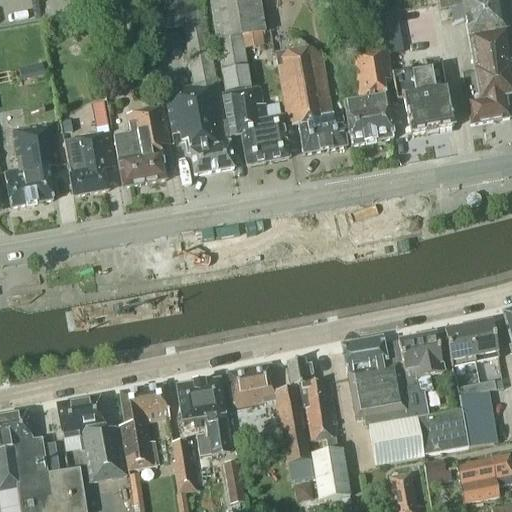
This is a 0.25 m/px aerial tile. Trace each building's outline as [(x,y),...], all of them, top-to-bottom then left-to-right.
[(216,86),(200,0),(148,0),(154,33),(183,28),(194,89),(174,93),(173,85),(163,87),(172,136),(180,135),(182,143),(186,143),(188,154),(190,154),(194,178),(233,171),(217,85),(216,86)] [(264,37),(257,0),(209,0),(226,98),(223,98),(230,139),(241,137),(247,169),(288,162),(281,122),(265,124),(263,109),(261,109),(258,92),(250,94),(241,41),(264,37)] [(464,21),(473,76),(509,69),(504,23),(499,0),(436,0),(439,12),(449,10),(451,23),(464,21)] [(397,36),(400,55),(439,50),(433,9),(410,12),(413,34),(397,36)] [(319,61),(307,52),(287,56),(277,69),(288,130),(297,129),(302,158),(345,151),(340,121),(327,123),(326,119),(330,119),(319,61)] [(393,101),(385,52),(350,58),(358,107),(342,109),(349,150),(391,143),(384,102),(393,101)] [(453,131),(441,66),(390,76),(395,103),(403,102),(410,139),(453,131)] [(511,91),(509,69),(473,76),(474,76),(461,78),(470,128),(509,121),(504,99),(511,97),(511,91)] [(171,147),(164,110),(127,116),(130,136),(113,139),(122,190),(165,183),(159,149),(171,147)] [(59,167),(52,127),(11,134),(16,160),(12,161),(13,166),(16,166),(18,172),(2,175),(8,210),(51,203),(45,170),(59,167)] [(114,170),(108,137),(62,145),(68,176),(66,176),(71,200),(107,193),(103,172),(114,170)] [(511,311),(500,315),(511,352),(511,374),(511,375),(511,311)] [(467,329),(474,365),(497,361),(490,324),(467,329)] [(474,365),(467,329),(444,333),(451,369),(474,365)] [(397,342),(397,344),(401,365),(396,366),(406,422),(416,420),(422,458),(493,445),(484,395),(480,396),(466,398),(464,389),(458,391),(463,412),(449,414),(426,419),(421,394),(430,392),(427,377),(441,375),(434,335),(397,342)] [(405,461),(422,458),(416,420),(406,422),(396,366),(401,365),(397,344),(381,347),(380,340),(340,347),(353,422),(363,420),(364,430),(368,430),(374,467),(405,461)] [(304,362),(286,365),(290,389),(296,388),(306,446),(326,442),(328,454),(309,457),(317,503),(350,498),(342,452),(338,453),(336,440),(340,440),(330,383),(314,386),(310,366),(305,367),(304,362)] [(267,367),(226,375),(232,411),(274,403),(286,467),(289,484),(310,480),(307,464),(293,390),(272,394),(267,367)] [(223,418),(217,383),(201,385),(201,383),(192,385),(192,387),(175,389),(181,429),(186,432),(207,429),(208,436),(195,438),(199,460),(229,455),(224,425),(219,425),(218,419),(223,418)] [(480,396),(484,395),(494,393),(493,384),(478,387),(480,396)] [(466,398),(480,396),(478,387),(464,389),(466,398)] [(169,421),(163,389),(120,397),(125,428),(118,429),(126,473),(156,468),(151,444),(147,445),(143,423),(149,422),(150,425),(169,421)] [(104,433),(99,400),(55,407),(62,443),(78,440),(86,485),(126,478),(117,430),(104,433)] [(31,443),(27,414),(0,418),(0,506),(1,507),(1,511),(84,511),(78,472),(46,477),(40,442),(31,443)] [(191,491),(184,448),(172,450),(179,493),(191,491)] [(511,488),(506,459),(461,467),(464,487),(460,487),(463,506),(497,500),(496,491),(511,488)] [(230,507),(244,505),(237,463),(223,466),(230,507)] [(424,466),(428,488),(451,484),(449,474),(444,475),(442,463),(424,466)] [(414,511),(408,477),(388,481),(393,511),(414,511)]
